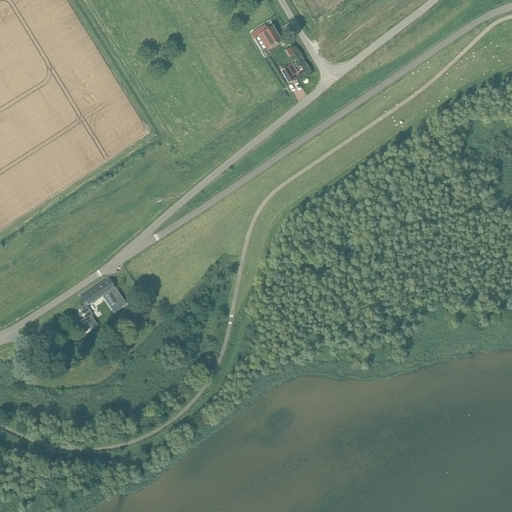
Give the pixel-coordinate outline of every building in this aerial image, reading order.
[(251,34),(254,38),(259,35),(267,49),(280,41),(272,27),(267,30),(264,26),(251,34)] [(290,47),(285,50),(289,57),(294,53),(290,47)] [(292,64),(287,67),(293,76),(297,73),(292,64)] [(281,70),(289,82),(289,83),(294,80),(286,67),(281,70)] [(80,297),(81,299),(85,306),(114,288),(108,279),(80,297)] [(79,322),(83,328),(89,325),(92,328),(97,326),(90,316),(91,315),(88,310),(81,313),(85,319),(79,322)]
